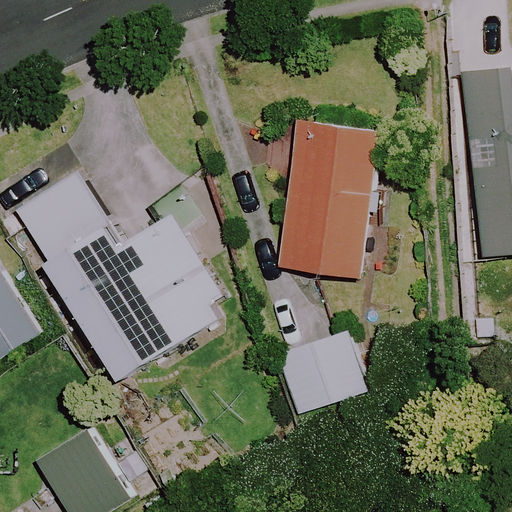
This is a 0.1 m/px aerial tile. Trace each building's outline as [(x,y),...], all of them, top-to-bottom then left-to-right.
[(511,58),(466,64),(488,260),(511,257),(511,58)] [(384,127),(295,117),(277,269),(366,279),(384,127)] [(128,249),(80,175),(21,213),(129,380),(238,310),(177,217),(128,249)] [(0,359),(45,332),(6,270),(0,273),(0,359)] [(372,392),(352,331),(281,354),(301,415),(372,392)] [(112,511),(132,500),(90,429),(41,458),(73,511),(112,511)]
